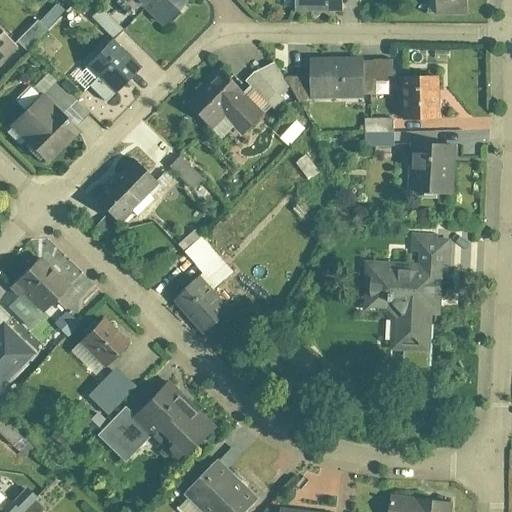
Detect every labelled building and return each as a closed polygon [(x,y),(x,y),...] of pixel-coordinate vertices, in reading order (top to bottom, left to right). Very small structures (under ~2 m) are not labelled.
[(52,0),(12,39),(21,48),(61,9),(52,0)] [(124,0),(158,29),(183,0),(124,0)] [(290,0),(291,14),(336,13),(336,0),(290,0)] [(424,0),(425,18),(470,18),(470,0),(424,0)] [(96,6),(87,16),(108,36),(117,26),(96,6)] [(0,60),(15,46),(0,31),(0,60)] [(95,47),(68,78),(103,108),(130,77),(95,47)] [(373,63),(372,92),(389,92),(389,63),(373,63)] [(304,66),(305,107),(360,106),(359,65),(304,66)] [(397,85),(399,128),(433,126),(431,84),(397,85)] [(207,108),(212,114),(199,125),(215,145),(228,134),(233,140),(254,122),(227,91),(207,108)] [(16,145),(41,170),(73,138),(78,133),(52,107),(40,119),(24,103),(2,126),(19,143),(16,145)] [(364,125),(365,149),(391,148),(390,124),(364,125)] [(275,143),(286,154),(303,135),(292,125),(275,143)] [(411,144),(409,191),(454,194),(457,146),(411,144)] [(176,158),(162,172),(189,197),(202,182),(176,158)] [(303,158),(291,168),(304,183),(316,173),(303,158)] [(90,202),(115,227),(153,189),(128,164),(90,202)] [(446,239),(409,239),(409,269),(361,269),(361,314),(385,314),(385,358),(432,358),(432,286),(446,286),(446,239)] [(229,276),(199,240),(181,255),(211,291),(229,276)] [(27,263),(3,288),(34,317),(58,291),(27,263)] [(195,282),(170,307),(199,336),(224,311),(195,282)] [(98,322),(74,344),(96,368),(111,354),(120,346),(98,322)] [(4,325),(0,328),(0,387),(33,354),(4,325)] [(78,400),(92,412),(117,385),(104,372),(78,400)] [(169,381),(137,416),(155,432),(185,458),(216,423),(169,381)] [(117,385),(92,412),(107,426),(125,407),(133,398),(117,385)] [(107,426),(98,436),(125,464),(155,432),(137,416),(125,407),(107,426)] [(2,418),(0,419),(0,445),(9,455),(23,442),(2,418)] [(243,511),(248,508),(214,468),(179,498),(191,511),(243,511)] [(458,511),(459,502),(390,494),(387,511),(458,511)]
